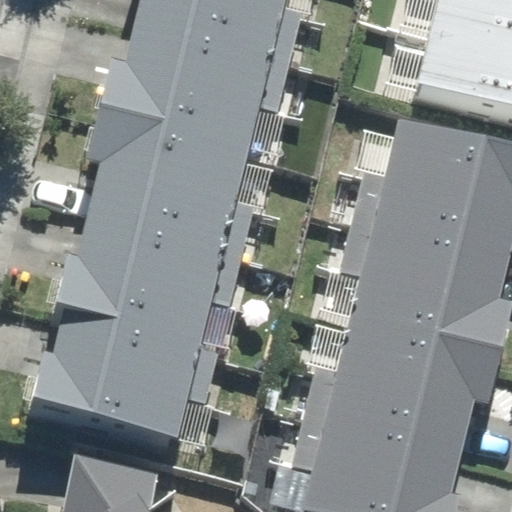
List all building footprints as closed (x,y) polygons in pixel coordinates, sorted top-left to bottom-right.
[(136,0),(129,28),(276,64),(291,0),(136,0)] [(511,5),(490,0),(444,0),(432,48),(511,67),(511,5)] [(109,70),(96,123),(252,162),(276,64),(129,28),(118,73),(109,70)] [(511,129),(511,67),(432,48),(418,107),(511,129)] [(94,172),(81,223),(227,259),(252,162),(96,123),(84,170),(94,172)] [(511,159),(400,132),(376,230),(511,263),(511,159)] [(81,223),(57,321),(203,357),(227,259),(81,223)] [(511,263),(376,230),(352,328),(501,364),(511,320),(511,263)] [(57,321),(33,418),(179,454),(203,357),(57,321)] [(352,328),(328,426),(477,462),(501,364),(352,328)] [(328,426),(306,511),(465,511),(477,462),(328,426)]
